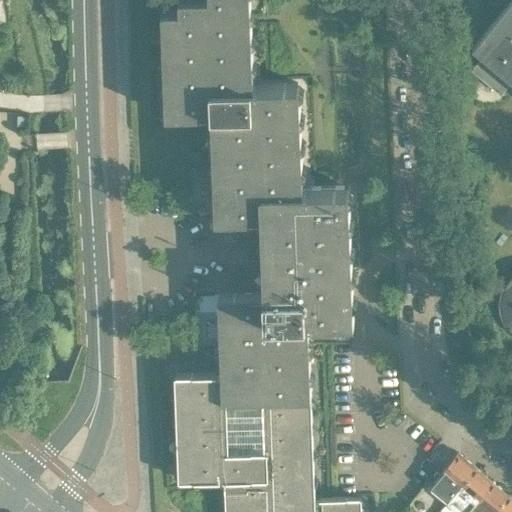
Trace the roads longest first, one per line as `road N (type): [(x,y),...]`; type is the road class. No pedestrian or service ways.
road 1 (residential): [(511,452),(441,396),(425,371),(411,0)]
road 2 (tertiary): [(96,395),(86,0)]
road 3 (tertiary): [(51,506),(89,458),(96,395)]
